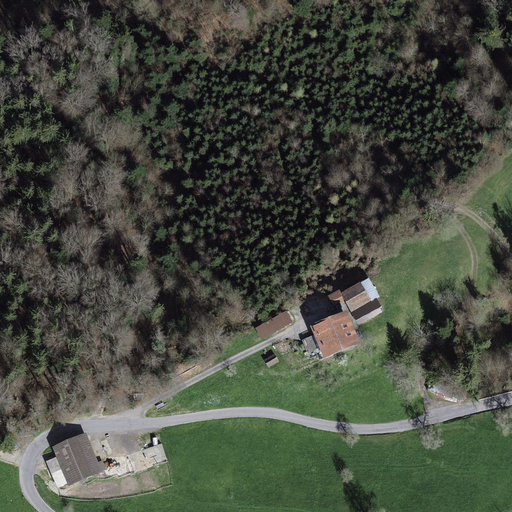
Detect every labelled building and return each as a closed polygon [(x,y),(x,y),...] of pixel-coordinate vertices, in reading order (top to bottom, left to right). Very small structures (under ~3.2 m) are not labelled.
[(369,277),(361,282),(371,300),(376,298),(379,296),(369,277)] [(360,281),(341,292),(345,300),(351,311),(371,300),(361,282),(360,281)] [(345,300),(341,292),(339,289),(328,295),(334,306),(345,300)] [(371,300),(351,311),(359,325),(383,311),(376,298),(371,300)] [(347,309),(310,324),(314,335),(302,340),(310,358),(318,355),(319,360),(361,342),(347,309)] [(287,310),(255,328),(262,340),(293,322),(287,310)] [(275,353),(264,360),(269,367),(279,361),(275,353)] [(86,432),(53,446),(57,456),(68,483),(69,485),(103,472),(86,432)] [(68,483),(57,456),(46,461),(57,488),(68,483)]
